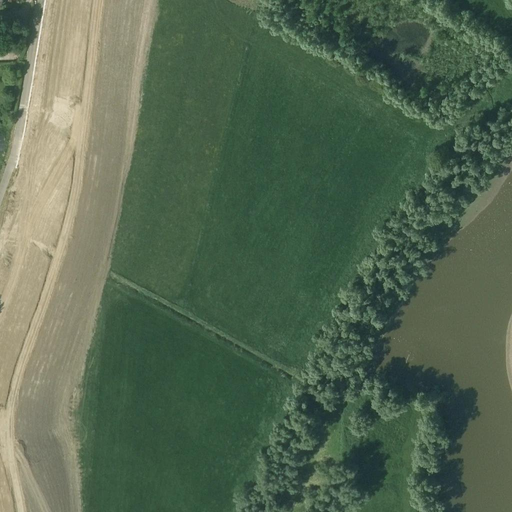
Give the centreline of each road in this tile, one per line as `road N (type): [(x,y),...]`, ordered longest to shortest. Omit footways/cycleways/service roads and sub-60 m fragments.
road 1 (track): [(216,0),(437,148)]
road 2 (unclassified): [(36,224),(83,0)]
road 3 (unclassified): [(0,348),(36,224)]
